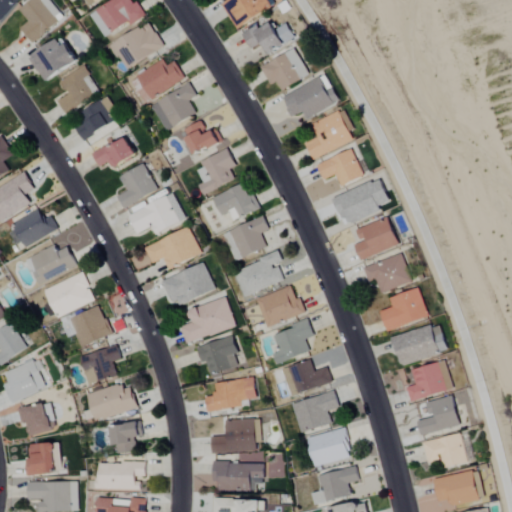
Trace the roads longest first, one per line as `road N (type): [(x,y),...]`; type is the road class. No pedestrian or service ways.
road 1 (residential): [(404,511),(330,277),(276,163),(176,0)]
road 2 (residential): [(177,511),(170,397),(151,335),(57,154),(0,75)]
